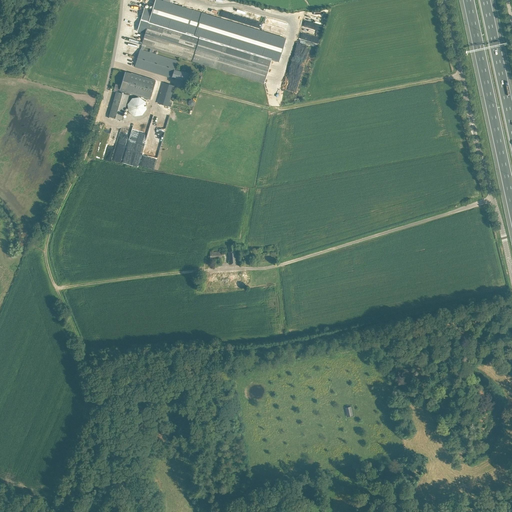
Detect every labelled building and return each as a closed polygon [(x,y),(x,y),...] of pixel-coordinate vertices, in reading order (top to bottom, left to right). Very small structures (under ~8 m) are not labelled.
[(135,67),(171,78),(172,77),(189,82),(191,74),(174,69),(177,61),(152,53),(153,49),(265,84),(272,61),(280,63),(287,40),(159,0),(155,0),(152,10),(144,8),(137,31),(145,33),(141,45),(142,46),(140,49),(135,67)] [(300,32),(320,37),(323,26),(303,20),(300,32)] [(125,92),(149,99),(153,86),(134,80),(136,74),(131,73),(131,74),(125,72),(120,89),(126,91),(125,92)] [(157,103),(168,106),(174,86),(163,83),(157,103)] [(109,116),(121,120),(128,95),(116,92),(109,116)] [(127,104),(128,111),(134,116),(142,115),(146,109),(145,101),(139,97),(132,98),(127,104)] [(228,245),(229,264),(236,264),(235,245),(228,245)] [(228,277),(229,285),(233,285),(233,287),(238,287),(237,285),(241,284),(241,282),(241,278),(241,276),(232,276),(231,271),(221,271),(221,276),(228,276),(228,277)] [(344,407),(346,416),(353,415),(351,406),(344,407)] [(342,498),(337,499),(338,503),(341,502),(342,506),(343,509),(349,508),(349,507),(349,504),(347,497),(342,498)]
